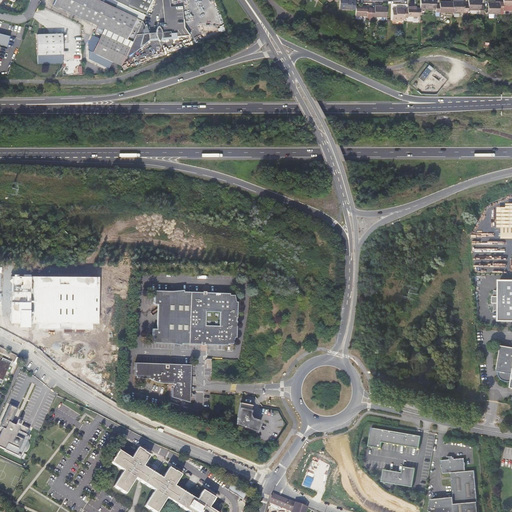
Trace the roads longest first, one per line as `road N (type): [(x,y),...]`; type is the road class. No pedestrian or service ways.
road 1 (trunk): [(450,106),(26,109)]
road 2 (trunk): [(100,152),(511,151)]
road 3 (residential): [(270,483),(143,429),(0,339)]
road 4 (trunk): [(100,152),(187,167),(316,212),(334,224),(350,256)]
road 5 (trunk): [(229,61),(117,97),(26,109)]
road 6 (trunk): [(450,106),(394,94),(304,53)]
road 7 (tertiary): [(348,207),(326,137),(289,66)]
road 8 (trunk): [(393,213),(511,172)]
road 9 (tertiary): [(345,366),(357,246)]
